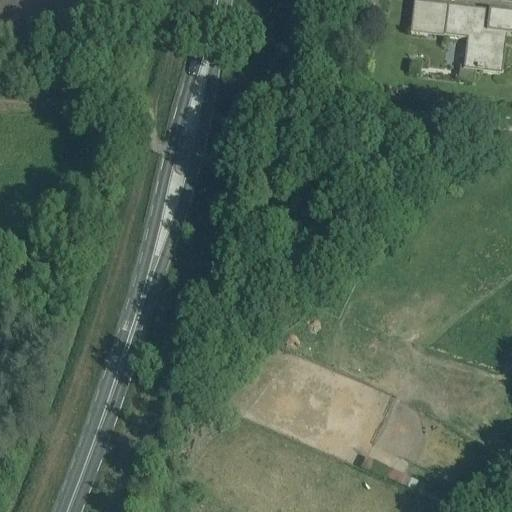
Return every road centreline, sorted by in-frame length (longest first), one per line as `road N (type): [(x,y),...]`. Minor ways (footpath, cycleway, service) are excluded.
road 1 (primary): [(127,346),(197,157),(221,0)]
road 2 (primary): [(216,0),(184,95),(127,346)]
road 3 (primary): [(67,511),(127,346)]
